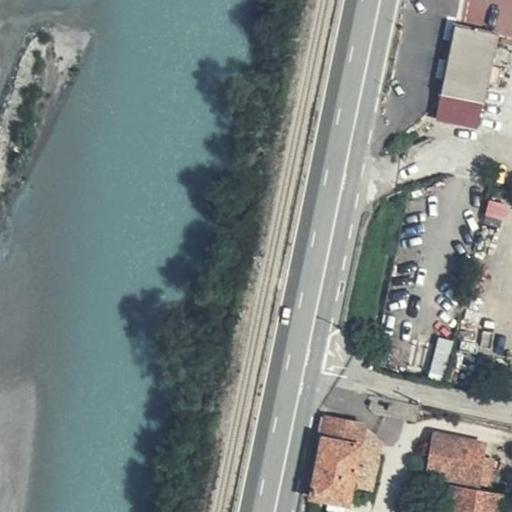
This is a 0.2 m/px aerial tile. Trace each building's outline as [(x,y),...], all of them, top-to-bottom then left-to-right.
[(499,35),(456,25),(435,114),(481,123),(486,95),(499,97),(504,67),(494,64),(499,35)] [(398,376),(401,359),(363,351),(359,366),(398,376)] [(336,460),(340,442),(352,381),(319,375),(302,453),(336,460)] [(340,442),(355,446),(361,420),(365,421),(369,401),(352,381),(340,442)] [(470,414),(473,400),(429,391),(423,414),(412,412),(408,430),(465,442),(467,430),(470,414)] [(470,414),(467,430),(477,433),(481,417),(470,414)] [(361,420),(355,446),(360,447),(365,421),(361,420)] [(419,511),(477,511),(490,454),(432,443),(419,511)] [(490,454),(477,511),(483,511),(493,455),(490,454)]
